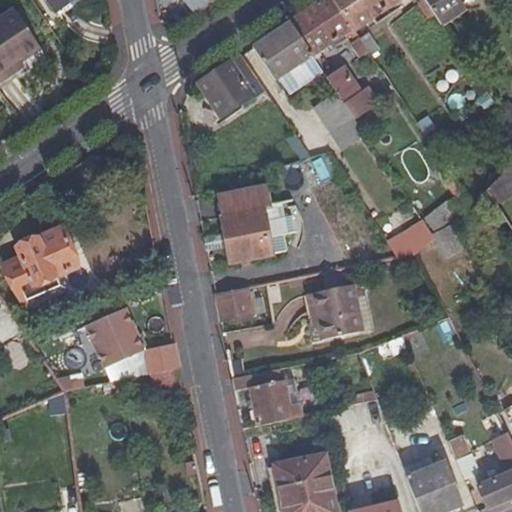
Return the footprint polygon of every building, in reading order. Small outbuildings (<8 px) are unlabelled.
[(44,0),(53,12),(70,0),(44,0)] [(219,0),(185,0),(187,2),(196,16),(219,0)] [(311,57),(346,33),(351,30),(331,0),(322,0),(309,9),(288,23),(311,57)] [(331,0),(351,30),(352,31),(398,0),(331,0)] [(413,0),(428,21),(433,17),(422,0),(413,0)] [(422,0),(433,17),(440,26),(462,11),(454,0),(422,0)] [(15,64),(40,47),(14,9),(0,17),(0,80),(13,71),(9,68),(15,64)] [(250,49),(273,82),(311,57),(288,23),(269,36),(250,49)] [(351,30),(346,33),(350,40),(355,37),(352,31),(351,30)] [(348,48),(357,62),(368,55),(358,41),(348,48)] [(21,71),(45,55),(40,47),(15,64),(21,71)] [(251,98),(270,126),(280,120),(238,57),(215,73),(196,86),(218,119),(251,98)] [(358,95),(343,72),(327,83),(334,94),(342,106),(358,95)] [(342,106),(334,94),(313,109),(331,136),(352,121),(342,106)] [(511,173),(486,198),(511,238),(511,173)] [(445,187),(452,199),(459,194),(452,183),(445,187)] [(277,205),(268,208),(264,189),(213,200),(222,240),(277,229),(288,226),(287,219),(280,220),(277,205)] [(283,236),(290,235),(288,226),(277,229),(222,240),(228,267),(276,256),(275,255),(287,252),(283,236)] [(78,267),(60,227),(15,246),(32,287),(78,267)] [(441,255),(460,244),(450,227),(432,241),(441,255)] [(401,242),(398,238),(386,245),(395,258),(415,254),(406,239),(401,242)] [(304,296),(308,312),(313,311),(320,341),(359,332),(349,286),(304,296)] [(219,326),(248,320),(243,292),(214,299),(218,318),(219,326)] [(127,307),(87,323),(105,366),(145,350),(127,307)] [(5,345),(8,363),(25,361),(22,342),(5,345)] [(148,374),(179,369),(174,345),(145,350),(148,374)] [(228,364),(231,381),(241,379),(237,363),(228,364)] [(257,427),(299,417),(297,404),(288,406),(280,370),(241,379),(231,381),(234,393),(249,390),(254,412),(252,414),(251,417),(252,420),(255,421),(256,422),(257,427)] [(432,405),(416,412),(421,422),(437,415),(432,405)] [(447,439),(437,415),(421,422),(417,424),(427,447),(447,439)] [(470,490),(484,484),(461,435),(448,440),(470,490)] [(470,490),(479,511),(480,511),(508,500),(511,498),(511,444),(507,435),(492,442),(508,475),(484,484),(470,490)] [(336,511),(324,455),(274,466),(285,511),(336,511)] [(432,463),(433,467),(406,478),(419,511),(441,511),(461,504),(441,459),(432,463)] [(399,511),(397,501),(349,511),(399,511)]
